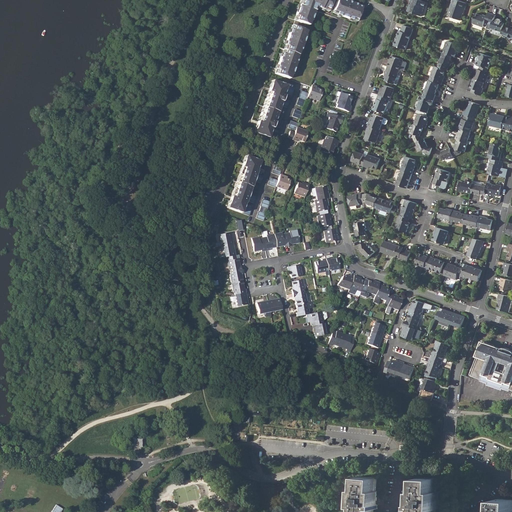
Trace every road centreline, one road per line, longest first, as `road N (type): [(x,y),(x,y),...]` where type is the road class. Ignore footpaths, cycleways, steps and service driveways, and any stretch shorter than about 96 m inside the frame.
road 1 (residential): [(448,459),(345,451),(271,478),(210,450),(139,463)]
road 2 (residential): [(280,287),(294,337),(377,374),(388,352)]
road 3 (residential): [(391,13),(336,169)]
road 4 (residential): [(448,459),(455,374),(477,311)]
road 5 (residential): [(285,0),(235,139)]
